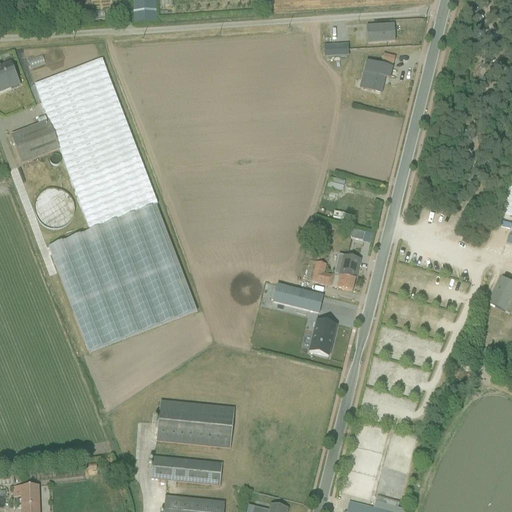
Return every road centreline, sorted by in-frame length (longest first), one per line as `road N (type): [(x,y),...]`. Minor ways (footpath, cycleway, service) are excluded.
road 1 (tertiary): [(441,11),(318,511)]
road 2 (unclassified): [(0,41),(441,11)]
road 3 (track): [(13,170),(93,383)]
